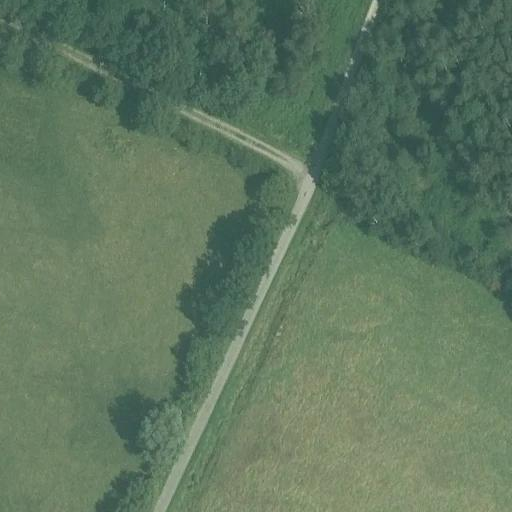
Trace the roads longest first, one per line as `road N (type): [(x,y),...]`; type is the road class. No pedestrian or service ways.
road 1 (track): [(315,176),(160,511)]
road 2 (track): [(0,17),(315,176)]
road 3 (track): [(379,0),(315,176)]
